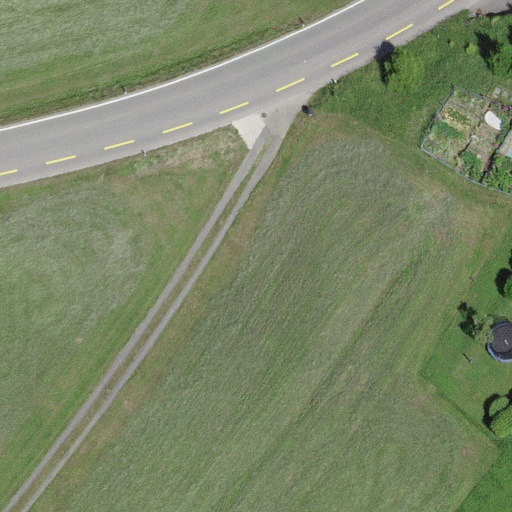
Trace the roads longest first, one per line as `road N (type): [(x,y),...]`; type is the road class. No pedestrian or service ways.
road 1 (track): [(17,511),(225,229),(303,62)]
road 2 (tertiary): [(428,0),(205,99),(0,155)]
